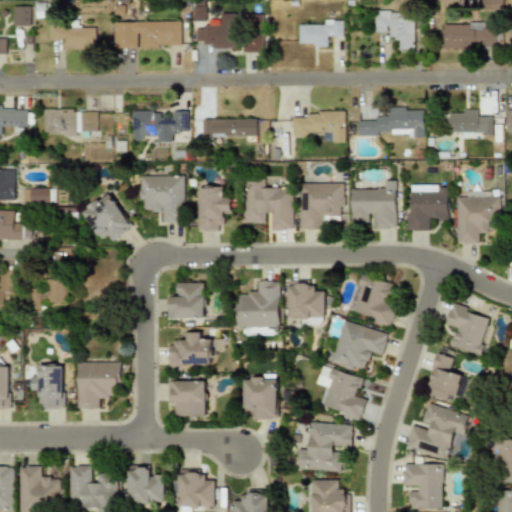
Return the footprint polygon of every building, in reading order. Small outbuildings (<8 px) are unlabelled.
[(206,21),(206,0),(191,0),(191,21),(206,21)] [(12,25),(31,25),(31,5),(12,5),(12,25)] [(414,10),(375,10),(375,30),(389,30),(389,39),(396,39),(396,50),(414,50),(414,10)] [(264,14),(243,14),(243,52),(264,52),(264,14)] [(299,45),(333,45),(333,37),(343,37),(343,20),(299,20),(299,45)] [(113,48),(182,48),(182,21),(113,21),(113,48)] [(443,46),(487,46),(487,23),(443,23),(443,46)] [(95,48),(95,24),(49,24),(49,39),(61,39),(61,48),(95,48)] [(238,25),(202,25),(202,48),(238,48),(238,25)] [(290,41),(291,26),(271,25),(270,40),(290,41)] [(0,105),(0,140),(1,140),(1,127),(29,127),(29,106),(0,105)] [(389,117),(357,117),(357,136),(424,136),(424,107),(389,107),(389,117)] [(98,109),(43,109),(43,133),(98,133),(98,109)] [(154,110),(133,110),(134,134),(175,133),(174,119),(155,119),(154,110)] [(449,134),(493,135),(494,117),(480,117),(480,110),(449,110),(449,134)] [(345,142),(345,111),(304,111),(304,121),(297,121),(297,131),(329,131),(329,142),(345,142)] [(257,118),(202,118),(202,137),(257,137),(257,118)] [(0,199),(15,199),(15,168),(0,168),(0,199)] [(140,175),(140,211),(163,211),(163,222),(183,222),(183,175),(140,175)] [(397,180),(385,180),(385,190),(352,190),(352,219),(374,219),(374,229),(397,229),(397,180)] [(272,220),(272,230),(293,230),(292,190),(266,190),(265,181),(245,181),(245,221),(272,220)] [(322,229),(322,218),(344,218),(344,182),(299,182),(299,229),(322,229)] [(449,184),(410,184),(410,224),(449,224),(449,184)] [(222,186),(198,186),(198,231),(223,231),(223,212),(232,212),(232,197),(222,197),(222,186)] [(54,188),(28,188),(28,202),(54,202),(54,188)] [(500,223),(500,191),(466,191),(466,197),(457,197),(457,244),(478,244),(478,233),(489,233),(490,223),(500,223)] [(82,209),(98,238),(110,231),(114,238),(132,228),(112,192),(82,209)] [(0,239),(23,239),(23,220),(13,220),(13,210),(0,210),(0,239)] [(0,313),(13,314),(14,272),(0,271),(0,313)] [(393,283),(360,274),(351,308),(358,309),(356,317),(391,327),(396,306),(387,304),(393,283)] [(34,301),(67,301),(66,278),(33,279),(34,301)] [(247,334),(280,334),(281,281),(260,280),(260,291),(238,291),(237,326),(248,326),(247,334)] [(205,318),(205,282),(177,282),(177,294),(166,294),(166,318),(205,318)] [(288,282),(288,313),(298,314),(298,323),(324,323),(325,292),(315,292),(315,282),(288,282)] [(480,355),(491,313),(451,303),(446,322),(455,325),(449,347),(480,355)] [(331,363),(365,373),(371,351),(383,354),(389,333),(343,320),(331,363)] [(212,366),(212,342),(202,342),(202,332),(179,332),(179,342),(167,342),(167,366),(212,366)] [(424,393),(460,403),(468,375),(451,370),(454,356),(435,351),(424,393)] [(78,408),(98,408),(98,397),(120,397),(120,362),(78,362),(78,408)] [(65,363),(41,363),(41,374),(31,374),(31,396),(43,396),(43,408),(65,408),(65,363)] [(0,408),(10,408),(11,366),(0,366),(0,408)] [(360,421),(366,401),(357,398),(364,378),(332,367),(319,407),(360,421)] [(277,419),(277,377),(244,377),(244,409),(255,408),(255,419),(277,419)] [(207,380),(169,380),(169,406),(177,406),(177,417),(207,417),(207,380)] [(447,458),(453,434),(464,437),(470,414),(429,403),(423,427),(412,424),(406,448),(447,458)] [(298,469),(339,472),(341,446),(352,447),(353,424),(312,422),(311,449),(300,448),(298,469)] [(511,439),(501,439),(501,479),(511,479),(511,439)] [(443,508),(443,465),(421,465),(421,456),(413,456),(413,464),(402,463),(402,486),(412,486),(412,508),(443,508)] [(0,511),(15,511),(15,465),(0,465),(0,511)] [(40,465),(19,465),(20,508),(63,508),(63,475),(40,476),(40,465)] [(118,497),(118,475),(90,475),(90,465),(70,465),(70,508),(109,508),(109,497),(118,497)] [(164,475),(153,475),(153,465),(128,465),(128,503),(164,503),(164,475)] [(205,481),(205,470),(179,470),(179,507),(216,507),(216,481),(205,481)] [(312,480),(312,511),(350,511),(350,490),(339,490),(339,480),(312,480)] [(511,511),(511,489),(497,489),(496,511),(511,511)] [(233,502),(233,511),(268,511),(268,492),(243,492),(243,502),(233,502)]
